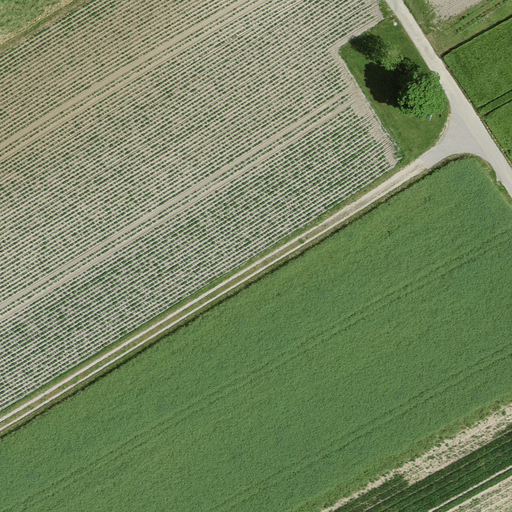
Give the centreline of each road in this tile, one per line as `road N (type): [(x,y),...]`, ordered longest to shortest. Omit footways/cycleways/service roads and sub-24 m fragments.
road 1 (track): [(0,425),(474,122)]
road 2 (track): [(511,182),(392,0)]
